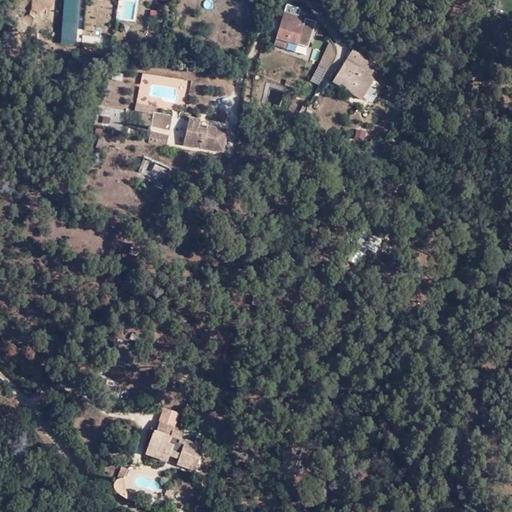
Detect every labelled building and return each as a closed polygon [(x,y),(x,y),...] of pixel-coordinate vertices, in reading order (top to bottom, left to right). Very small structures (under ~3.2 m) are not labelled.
[(63,0),(62,40),(79,40),(79,0),(63,0)] [(300,42),(307,18),(302,16),(303,9),(289,5),(276,43),(288,47),(290,40),(300,42)] [(315,20),(307,18),(300,42),(307,44),(315,20)] [(319,66),(328,70),(332,64),(336,57),(335,46),(331,41),(331,42),(319,66)] [(354,50),(334,83),(363,101),(376,80),(372,78),(378,68),(371,64),(365,60),(364,58),(354,50)] [(300,86),(285,82),(283,89),(298,93),(300,86)] [(158,107),(140,104),(138,112),(157,115),(158,107)] [(187,146),(188,146),(192,128),(201,129),(203,121),(191,119),(187,146)] [(226,152),(229,132),(209,130),(201,129),(192,128),(188,146),(205,149),(205,148),(226,152)] [(154,133),(151,143),(168,147),(170,139),(154,133)] [(367,149),(380,152),(386,143),(377,137),(367,149)] [(144,159),(140,177),(165,183),(170,165),(144,159)] [(128,259),(142,261),(148,252),(131,248),(128,259)] [(139,341),(142,333),(127,328),(124,335),(139,341)] [(108,353),(116,356),(117,352),(134,356),(137,348),(112,340),(108,353)] [(193,359),(195,354),(187,351),(184,357),(193,359)] [(117,352),(116,356),(124,358),(122,363),(130,365),(134,356),(117,352)] [(153,427),(148,441),(156,444),(154,448),(169,453),(170,451),(171,447),(179,450),(178,454),(176,461),(194,467),(203,444),(178,435),(180,431),(172,428),(173,424),(158,419),(155,428),(153,427)] [(156,444),(148,441),(145,450),(167,458),(169,453),(154,448),(156,444)] [(118,465),(110,482),(119,479),(124,468),(118,465)] [(119,479),(110,482),(111,491),(123,496),(119,479)]
